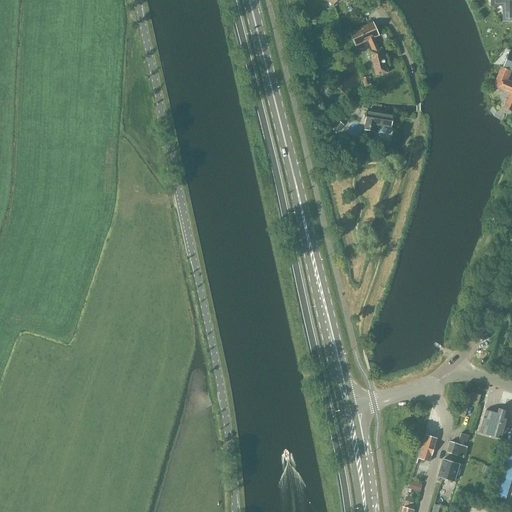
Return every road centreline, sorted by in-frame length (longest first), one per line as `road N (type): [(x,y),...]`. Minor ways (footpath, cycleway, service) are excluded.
road 1 (unclassified): [(236,511),(224,408),(136,0)]
road 2 (primary): [(349,405),(248,0)]
road 3 (unclassified): [(451,369),(473,342),(511,216)]
road 4 (residential): [(420,511),(445,433),(429,383)]
